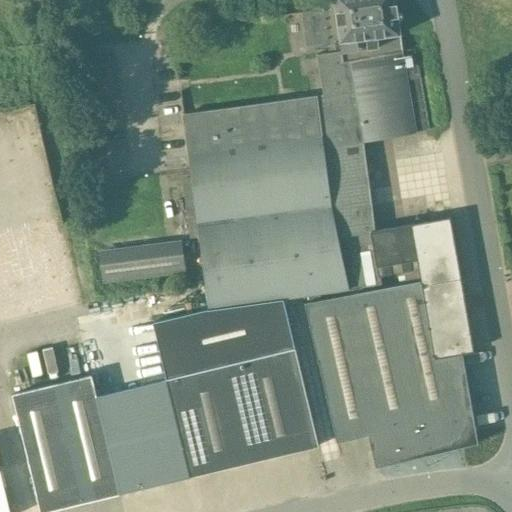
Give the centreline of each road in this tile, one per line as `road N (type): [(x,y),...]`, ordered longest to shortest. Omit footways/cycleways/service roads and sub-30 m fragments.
road 1 (unclassified): [(511,392),(444,0)]
road 2 (unclassified): [(309,511),(393,491),(511,480)]
